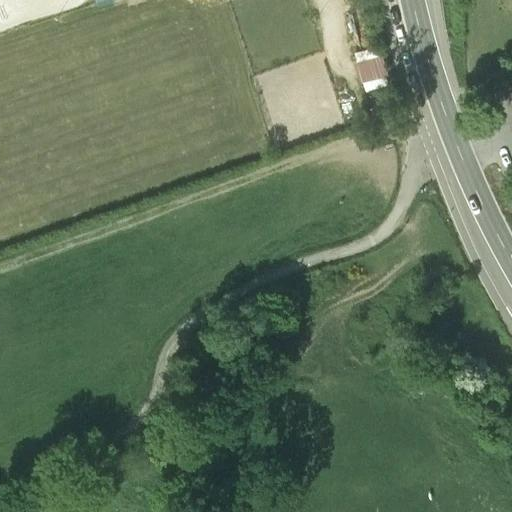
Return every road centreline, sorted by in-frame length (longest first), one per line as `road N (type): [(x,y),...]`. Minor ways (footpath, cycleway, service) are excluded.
road 1 (track): [(171,378),(199,329),(235,292),(373,247),(430,159)]
road 2 (secondary): [(511,271),(456,147),(411,0)]
road 3 (track): [(0,485),(99,439),(147,407),(171,378)]
road 4 (track): [(171,378),(193,471),(223,511)]
